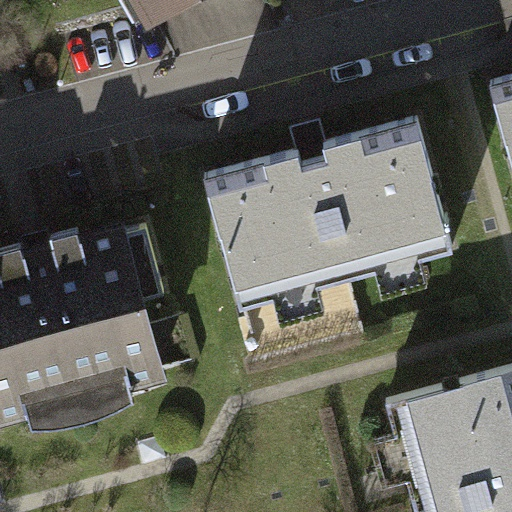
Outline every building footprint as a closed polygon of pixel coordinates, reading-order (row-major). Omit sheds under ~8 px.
[(127,0),(133,10),(150,0),(127,0)] [(511,65),(490,71),(511,152),(511,65)] [(420,119),(200,177),(232,297),(451,240),(420,119)] [(0,400),(158,366),(124,212),(0,238),(0,400)] [(511,511),(511,364),(392,396),(422,511),(511,511)]
